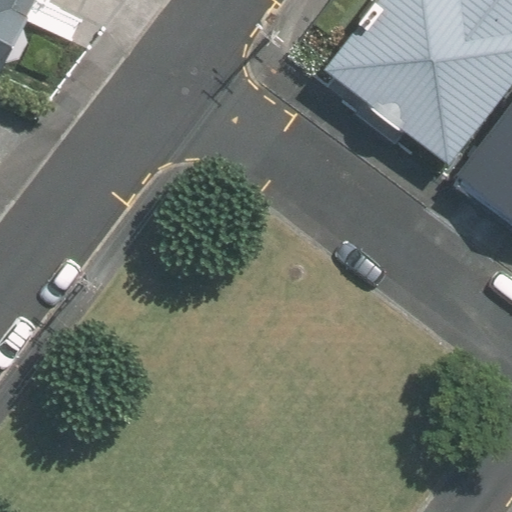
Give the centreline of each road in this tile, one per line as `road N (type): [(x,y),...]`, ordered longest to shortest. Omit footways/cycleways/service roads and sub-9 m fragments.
road 1 (residential): [(172,80),(511,341)]
road 2 (residential): [(172,80),(0,308)]
